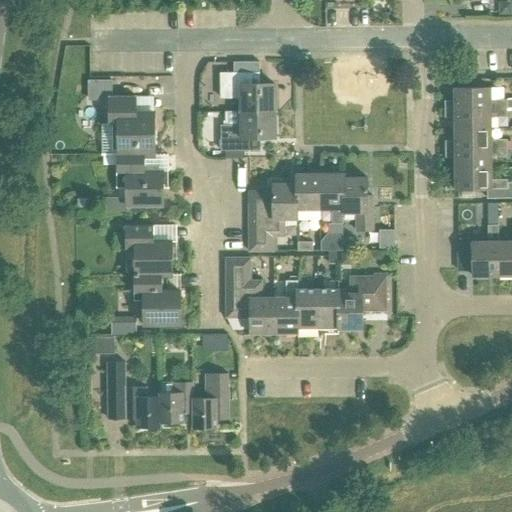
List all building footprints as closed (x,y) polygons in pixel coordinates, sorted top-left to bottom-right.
[(121,64),(139,64),(139,53),(121,54),(121,64)] [(260,62),(234,63),(234,74),(221,74),(221,99),(241,98),(241,112),(275,112),(275,85),(252,85),(252,74),(260,74),(260,62)] [(116,157),(145,157),(154,157),(154,113),(136,113),(136,96),(112,96),(112,80),(88,80),(88,101),(108,101),(108,125),(112,125),(112,150),(117,150),(116,157)] [(494,85),(494,97),(511,98),(511,85),(494,85)] [(446,110),(506,109),(506,100),(491,101),(490,89),(455,89),(456,101),(446,101),(446,110)] [(456,130),(491,129),(491,118),(506,117),(506,109),(446,110),(446,118),(456,118),(456,130)] [(275,112),(241,112),(242,126),(222,126),(222,151),(260,150),(260,139),(275,138),(275,112)] [(446,150),(507,149),(507,140),(491,140),(491,129),(456,130),(456,141),(446,141),(446,150)] [(456,170),(491,169),(491,158),(507,158),(507,149),(446,150),(446,158),(456,158),(456,170)] [(145,172),(145,157),(116,157),(116,188),(127,188),(126,205),(163,205),(163,184),(167,184),(167,172),(145,172)] [(446,190),(487,190),(487,199),(508,198),(508,189),(508,181),(492,181),(491,169),(456,170),(457,181),(446,181),(446,190)] [(297,210),(299,210),(320,210),(320,174),(296,174),(296,185),(297,185),(297,210)] [(343,178),(345,178),(344,174),(320,174),(320,210),(343,210),(344,210),(343,178)] [(344,210),(343,210),(343,215),(357,215),(357,231),(374,231),(373,196),(367,196),(367,178),(345,178),(343,178),(344,210)] [(299,221),(299,210),(297,210),(297,185),(296,185),(272,185),(272,193),(273,193),(273,205),(273,217),(273,228),(273,237),(286,237),(286,221),(299,221)] [(249,205),(273,205),(273,193),(272,193),(249,193),(249,205)] [(77,199),(78,211),(90,211),(90,198),(77,199)] [(249,217),(273,217),(273,205),(249,205),(249,217)] [(249,228),(273,228),(273,217),(249,217),(249,228)] [(133,277),(161,276),(170,276),(171,254),(176,254),(176,241),(153,241),(153,226),(125,226),(126,272),(133,272),(133,277)] [(498,242),(498,226),(488,226),(488,242),(458,242),(459,270),(473,270),(473,277),(499,276),(499,242),(498,242)] [(273,240),(273,237),(273,228),(249,228),(249,240),(273,240)] [(321,251),(328,251),(336,251),(342,250),(343,233),(328,233),(320,241),(321,251)] [(273,240),(249,240),(249,252),(273,252),(273,240)] [(511,276),(511,241),(499,242),(499,276),(511,276)] [(297,251),(313,251),(312,242),(297,242),(297,251)] [(226,270),(251,270),(250,258),(226,258),(226,270)] [(251,282),(251,281),(251,270),(226,270),(226,282),(251,282)] [(161,276),(133,277),(134,300),(144,300),(145,325),(181,325),(181,291),(161,291),(161,276)] [(297,290),(298,290),(298,281),(296,281),(296,277),(290,277),(290,281),(285,281),(285,298),(273,298),(274,334),(298,334),(298,323),(297,323),(297,290)] [(339,322),(338,322),(338,328),(362,328),(362,311),(373,311),(373,305),(386,305),(386,277),(351,277),(351,294),(339,294),(339,322)] [(274,334),(273,298),(262,298),(262,281),(251,281),(251,282),(251,294),(251,306),(251,318),(249,318),(250,334),(274,334)] [(226,294),(251,294),(251,282),(226,282),(226,294)] [(297,323),(298,323),(318,323),(317,290),(298,290),(297,290),(297,323)] [(339,294),(339,290),(317,290),(318,323),(338,322),(339,322),(339,294)] [(226,306),(251,306),(251,294),(226,294),(226,306)] [(226,318),(249,318),(251,318),(251,306),(226,306),(226,318)] [(128,317),(128,335),(136,335),(136,317),(128,317)] [(144,353),(158,353),(158,338),(144,338),(144,353)] [(106,363),(108,401),(108,420),(125,419),(125,413),(136,413),(137,427),(161,427),(161,423),(160,397),(146,397),(146,387),(125,388),(124,362),(106,363)] [(193,414),(193,429),(218,429),(217,413),(229,413),(228,374),(206,374),(206,398),(194,398),(193,398),(193,414)] [(193,398),(194,398),(193,381),(172,382),(173,391),(160,391),(160,397),(161,423),(184,423),(184,414),(193,414),(193,398)]
